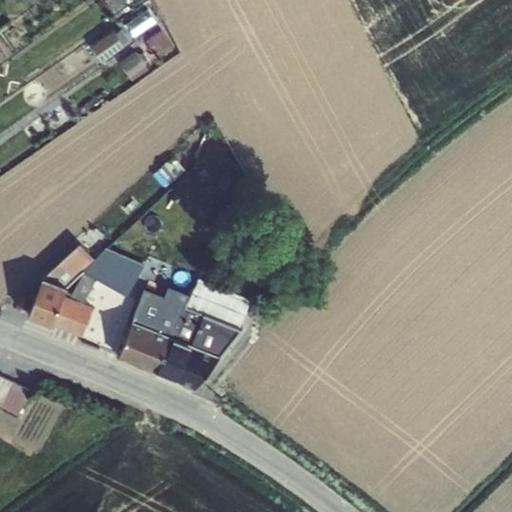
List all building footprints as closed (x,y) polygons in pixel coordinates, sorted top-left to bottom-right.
[(104,57),(132,38),(121,23),(93,42),(104,57)] [(65,286),(83,270),(94,258),(79,241),(42,274),(27,314),(82,335),(91,307),(63,295),(65,286)] [(105,247),(94,258),(83,270),(139,303),(116,354),(155,370),(194,286),(105,247)] [(204,290),(194,286),(155,370),(194,387),(221,355),(240,329),(201,313),(210,295),(203,293),(204,290)] [(100,334),(108,313),(94,308),(86,329),(100,334)] [(0,371),(0,399),(21,409),(32,386),(0,371)]
